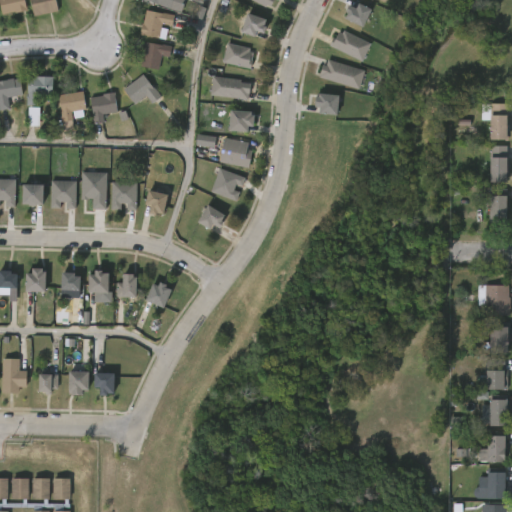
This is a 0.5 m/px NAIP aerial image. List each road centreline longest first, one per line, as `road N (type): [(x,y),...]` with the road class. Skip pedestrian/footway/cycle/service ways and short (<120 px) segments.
road 1 (residential): [(123,458),(158,377),(257,230),(280,152),(288,79),(319,0)]
road 2 (residential): [(0,237),(132,241),(220,279)]
road 3 (residential): [(0,54),(86,46),(110,24),(117,0)]
road 4 (residential): [(0,424),(134,429)]
